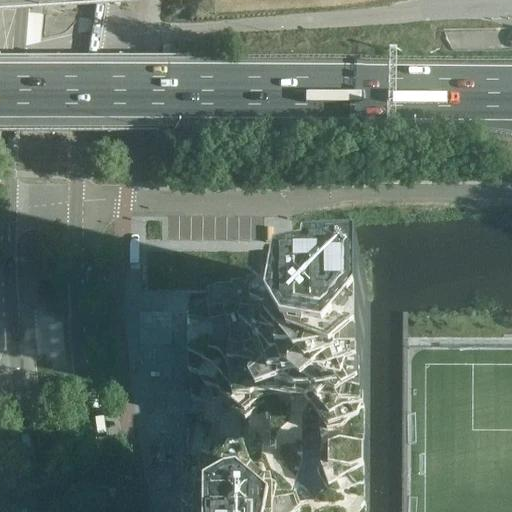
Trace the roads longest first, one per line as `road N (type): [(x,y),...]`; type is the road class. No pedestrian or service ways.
road 1 (secondary): [(23,0),(3,258),(5,320),(36,511)]
road 2 (secondary): [(106,511),(83,364),(77,203),(100,0)]
road 3 (motorway): [(0,91),(511,93)]
